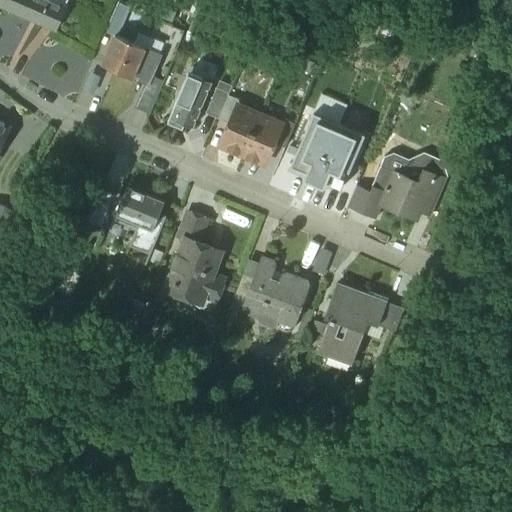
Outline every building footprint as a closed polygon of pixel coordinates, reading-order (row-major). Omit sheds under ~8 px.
[(0,0),(0,15),(5,4),(13,7),(15,0),(0,0)] [(68,4),(59,0),(15,0),(13,7),(58,27),(68,4)] [(173,22),(156,15),(150,27),(152,29),(150,32),(159,35),(161,32),(167,34),(173,22)] [(185,28),(173,22),(167,34),(164,41),(178,46),(185,28)] [(147,45),(116,32),(103,61),(134,74),(140,60),(147,45)] [(147,45),(140,60),(156,67),(162,51),(147,45)] [(156,67),(140,60),(134,74),(150,81),(156,67)] [(190,68),(169,118),(184,124),(186,119),(195,123),(214,77),(190,68)] [(230,89),(218,84),(207,109),(219,115),(230,91),(230,89)] [(230,91),(219,115),(230,119),(239,100),(239,101),(242,96),(230,91)] [(239,101),(239,100),(230,119),(221,141),(243,150),(261,110),(239,101)] [(343,184),(366,131),(315,108),(292,162),(307,169),(305,174),(325,183),(328,178),(343,184)] [(283,119),(261,110),(243,150),(266,160),(275,139),(283,120),(283,119)] [(285,115),(283,119),(283,120),(275,139),(286,143),(296,120),(285,115)] [(0,148),(12,125),(0,119),(0,148)] [(386,152),(377,171),(378,171),(374,173),(375,177),(374,181),(373,180),(373,182),(375,183),(376,187),(381,189),(385,187),(387,188),(388,185),(387,184),(388,182),(389,182),(396,167),(410,173),(413,164),(410,155),(395,148),(386,152)] [(410,173),(396,167),(389,182),(388,182),(387,184),(388,185),(387,188),(383,198),(384,199),(417,213),(421,205),(435,172),(437,168),(425,163),(419,177),(410,173)] [(435,172),(421,205),(432,210),(446,177),(435,172)] [(371,186),(358,180),(349,201),(378,213),(384,199),(383,198),(387,188),(385,187),(381,189),(376,187),(375,183),(373,182),(371,186)] [(139,220),(155,226),(157,219),(166,197),(128,182),(123,192),(116,211),(128,215),(139,220)] [(111,214),(126,220),(128,215),(116,211),(123,192),(120,191),(111,214)] [(17,209),(0,200),(0,240),(1,241),(17,209)] [(207,215),(188,208),(179,234),(185,236),(186,233),(199,238),(207,215)] [(139,220),(131,242),(150,250),(162,221),(157,219),(155,226),(139,220)] [(199,238),(186,233),(185,236),(172,271),(179,273),(174,288),(190,294),(192,287),(218,296),(226,274),(213,270),(222,246),(199,238)] [(281,275),(274,273),(278,263),(275,256),(263,251),(255,273),(247,298),(249,303),(262,308),(264,312),(279,318),(282,325),(289,327),(296,324),(312,282),(309,274),(288,267),(283,269),(281,275)] [(255,273),(244,269),(234,294),(247,298),(255,273)] [(389,297),(338,278),(326,312),(330,313),(325,329),(334,332),(328,348),(354,358),(369,316),(380,320),(389,297)] [(405,303),(389,297),(380,320),(397,327),(405,303)]
